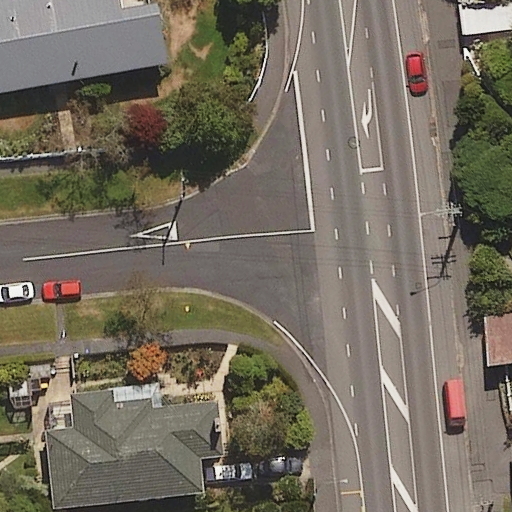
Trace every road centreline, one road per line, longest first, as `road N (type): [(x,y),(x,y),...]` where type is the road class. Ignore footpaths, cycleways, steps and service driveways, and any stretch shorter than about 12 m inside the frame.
road 1 (residential): [(0,267),(383,226)]
road 2 (secondary): [(417,511),(383,226)]
road 3 (secondary): [(383,226),(347,0)]
